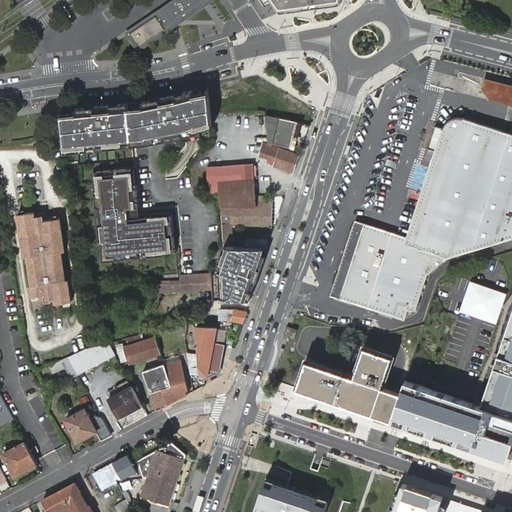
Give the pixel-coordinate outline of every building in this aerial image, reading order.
[(185,20),(202,9),(204,7),(210,3),(213,1),(212,0),(172,0),(125,32),(126,34),(127,35),(138,52),(171,30),(175,27),(178,25),(182,22),(185,20)] [(270,0),(270,1),(278,14),(327,8),(339,7),(341,0),(270,0)] [(511,82),(485,76),(483,88),(489,98),(502,101),(511,103),(511,82)] [(199,128),(213,124),(211,87),(199,90),(177,96),(178,99),(162,103),(164,113),(159,114),(160,126),(162,126),(163,139),(183,135),(184,138),(201,134),(199,128)] [(163,139),(162,126),(160,126),(159,114),(164,113),(162,103),(178,99),(177,96),(162,99),(144,102),(144,104),(129,106),(133,145),(163,143),(163,139)] [(129,106),(129,105),(119,106),(119,109),(86,112),(86,109),(76,109),(76,112),(61,114),(64,147),(76,146),(77,152),(133,147),(133,145),(129,106)] [(294,152),(302,123),(267,116),(266,117),(267,143),(294,152)] [(441,150),(412,235),(407,233),(407,235),(403,234),(401,238),(368,226),(345,298),(401,317),(404,306),(413,309),(412,312),(415,313),(416,310),(418,311),(429,273),(450,256),(511,237),(511,133),(464,118),(461,117),(458,116),(456,117),(452,118),(449,120),(447,122),(445,124),(445,127),(436,124),(429,146),(441,150)] [(214,130),(213,124),(199,128),(201,134),(214,130)] [(163,144),(184,140),(184,138),(183,135),(163,139),(163,143),(163,144)] [(293,174),(299,157),(263,145),(259,157),(267,159),(267,165),(293,174)] [(271,212),(271,197),(266,197),(266,198),(254,198),(252,166),(206,169),(207,188),(210,187),(211,195),(219,194),(221,251),(231,251),(230,228),(267,227),(267,229),(271,229),(271,224),(268,224),(269,212),(271,212)] [(134,225),(133,210),(136,209),(134,186),(131,187),(130,171),(94,174),(95,193),(92,193),(94,211),(97,210),(99,228),(95,228),(97,244),(98,244),(103,244),(105,263),(113,262),(138,260),(137,257),(145,256),(146,259),(162,258),(161,256),(161,252),(172,251),(169,218),(146,220),(146,216),(137,217),(138,225),(134,225)] [(59,218),(42,220),(42,226),(35,227),(34,221),(34,216),(33,211),(16,213),(17,223),(20,250),(25,250),(26,257),(24,258),(28,286),(25,286),(26,298),(43,296),(42,293),(44,292),(44,288),(50,287),(52,300),(52,305),(69,303),(66,281),(63,281),(58,253),(57,246),(62,245),(59,218)] [(42,226),(42,220),(41,215),(34,216),(34,221),(35,227),(42,226)] [(105,263),(103,244),(98,244),(100,264),(113,263),(113,262),(105,263)] [(249,301),(263,259),(257,257),(259,250),(231,251),(221,251),(217,264),(223,266),(219,275),(213,276),(207,276),(208,292),(209,302),(249,301)] [(263,259),(266,250),(259,250),(257,257),(263,259)] [(219,275),(223,266),(217,264),(213,276),(219,275)] [(479,281),(503,290),(509,275),(485,266),(479,281)] [(208,292),(207,276),(165,279),(165,283),(153,283),(154,295),(208,292)] [(507,294),(471,282),(461,309),(497,321),(507,294)] [(43,301),(52,300),(50,287),(44,288),(44,292),(42,293),(43,296),(43,301)] [(243,321),(247,311),(222,310),(222,319),(243,321)] [(185,334),(187,318),(185,318),(178,320),(177,333),(185,334)] [(511,318),(482,405),(406,379),(401,392),(392,419),(508,459),(511,448),(511,318)] [(288,325),(285,335),(293,337),(296,328),(288,325)] [(198,354),(200,371),(200,379),(218,371),(224,344),(214,342),(216,328),(195,327),(198,354)] [(224,344),(227,331),(216,328),(214,342),(224,344)] [(158,353),(151,336),(121,346),(127,363),(158,353)] [(114,355),(108,344),(86,348),(75,353),(85,371),(114,355)] [(307,361),(298,388),(373,413),(382,386),(378,384),(382,374),(385,375),(392,356),(367,347),(357,377),(307,361)] [(75,353),(68,357),(78,375),(85,371),(75,353)] [(188,354),(190,367),(196,367),(200,371),(198,354),(188,354)] [(78,375),(68,357),(61,360),(64,364),(71,379),(78,375)] [(64,364),(61,360),(49,367),(52,371),(64,364)] [(175,401),(187,395),(179,361),(162,364),(175,401)] [(162,409),(175,401),(162,364),(140,372),(155,412),(162,409)] [(131,386),(128,381),(116,388),(118,393),(131,386)] [(119,417),(141,405),(131,386),(118,393),(116,388),(106,393),(119,417)] [(391,389),(382,386),(373,413),(382,416),(392,419),(401,392),(391,389)] [(0,392),(0,425),(14,418),(0,392)] [(98,432),(103,440),(111,436),(100,415),(98,414),(91,418),(88,410),(87,409),(67,419),(79,441),(98,432)] [(100,415),(111,436),(113,435),(104,417),(100,415)] [(58,433),(49,438),(55,448),(64,443),(58,433)] [(28,447),(26,442),(4,453),(15,475),(37,463),(36,461),(31,453),(28,447)] [(34,443),(28,447),(31,453),(37,449),(34,443)] [(173,444),(139,462),(145,479),(152,476),(155,483),(146,487),(143,495),(165,502),(172,499),(187,455),(173,444)] [(137,472),(128,456),(109,466),(117,482),(122,481),(137,472)] [(106,491),(118,484),(117,482),(109,466),(96,473),(106,491)] [(137,472),(122,481),(141,479),(137,472)] [(327,496),(268,476),(257,508),(267,511),(327,511),(330,503),(325,501),(327,496)] [(490,511),(473,506),(463,503),(406,483),(403,491),(398,490),(394,501),(390,511),(490,511)] [(90,511),(76,484),(63,491),(74,511),(90,511)] [(74,511),(63,491),(45,500),(51,511),(74,511)] [(113,508),(114,511),(128,511),(131,509),(126,500),(113,508)]
